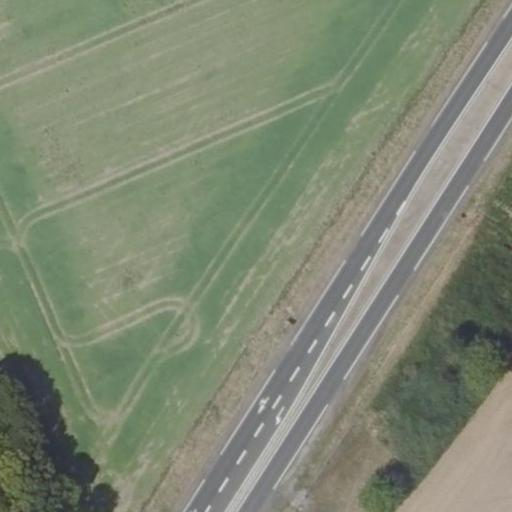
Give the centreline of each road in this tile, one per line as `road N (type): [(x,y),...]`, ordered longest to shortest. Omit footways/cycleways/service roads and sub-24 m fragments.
road 1 (primary): [(249,511),(511,106)]
road 2 (primary): [(353,264),(195,511)]
road 3 (primary): [(353,264),(330,325),(214,511)]
road 4 (primary): [(511,33),(353,264)]
